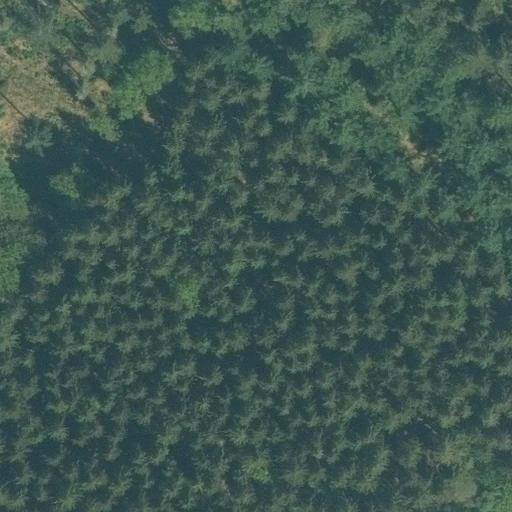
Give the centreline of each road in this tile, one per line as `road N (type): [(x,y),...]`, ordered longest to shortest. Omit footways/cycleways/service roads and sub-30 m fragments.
road 1 (track): [(511,473),(87,164)]
road 2 (track): [(87,164),(201,0)]
road 3 (track): [(87,164),(0,282)]
